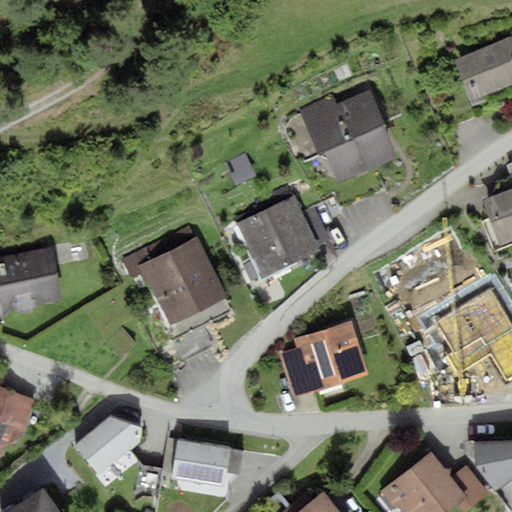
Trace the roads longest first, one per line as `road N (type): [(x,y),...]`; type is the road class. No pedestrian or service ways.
road 1 (residential): [(511,144),(338,270),(245,354),(230,379),(225,418)]
road 2 (residential): [(511,413),(311,426),(225,418)]
road 3 (residential): [(0,350),(225,418)]
road 4 (track): [(146,0),(107,65),(0,126)]
